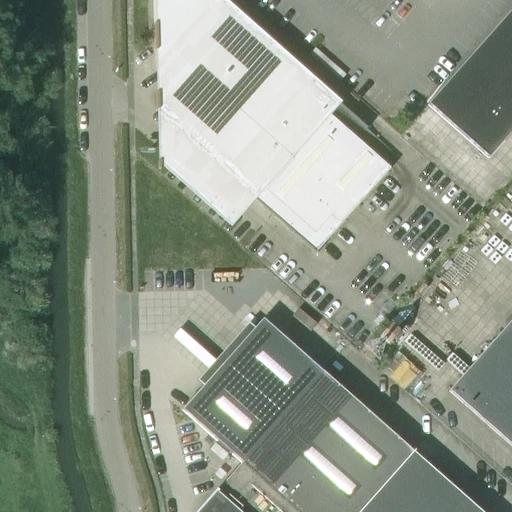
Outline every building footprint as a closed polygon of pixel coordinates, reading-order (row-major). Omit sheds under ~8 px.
[(307,96),(317,85),(220,0),(153,0),(155,52),(156,52),(158,66),(162,82),(169,101),(175,114),(183,126),(191,137),(198,145),(209,156),(207,159),(316,255),(317,254),(316,253),(390,170),(307,96)] [(511,9),(487,38),(457,71),(427,106),(488,160),(511,133),(511,9)] [(243,463),(199,511),(360,511),(413,453),(262,320),(183,410),(243,463)] [(511,320),(448,392),(511,448),(511,320)] [(405,388),(420,371),(403,355),(387,371),(405,388)] [(479,511),(413,453),(360,511),(479,511)]
